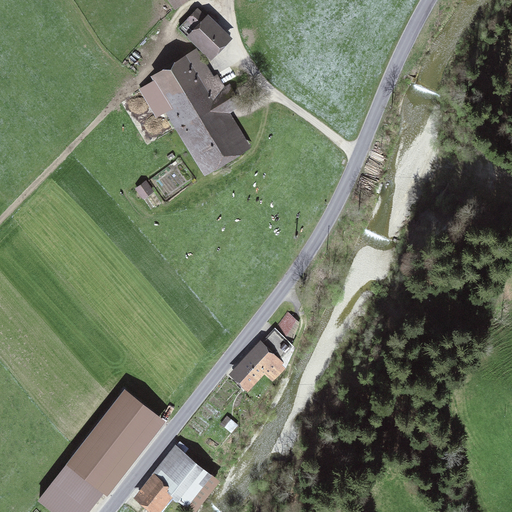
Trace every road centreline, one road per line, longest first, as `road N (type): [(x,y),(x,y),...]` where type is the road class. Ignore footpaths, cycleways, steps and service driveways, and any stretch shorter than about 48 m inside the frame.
road 1 (tertiary): [(107,511),(317,239),(428,0)]
road 2 (track): [(359,154),(263,83),(239,49),(229,0)]
